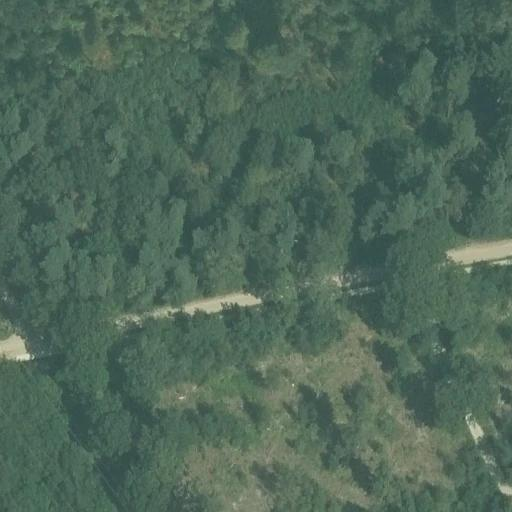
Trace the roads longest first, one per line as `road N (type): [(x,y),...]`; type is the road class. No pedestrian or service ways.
road 1 (track): [(511,249),(0,349)]
road 2 (track): [(400,0),(480,138),(465,270)]
road 3 (track): [(511,496),(449,379),(410,281)]
road 4 (track): [(54,338),(142,511)]
